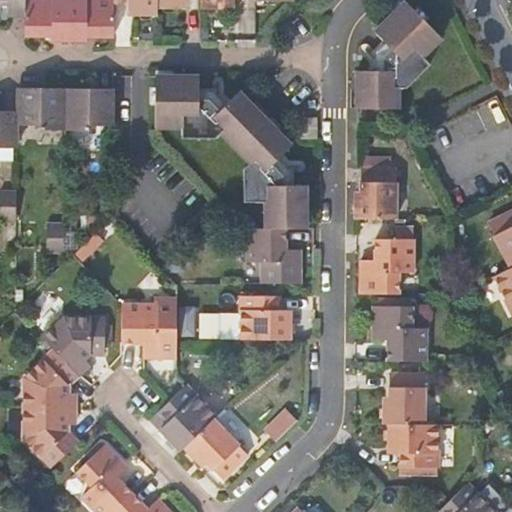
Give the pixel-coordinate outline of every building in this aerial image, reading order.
[(0,0),(0,8),(8,9),(9,12),(27,13),(27,0),(0,0)] [(27,0),(27,13),(27,33),(41,33),(54,33),(54,37),(71,38),(71,0),(27,0)] [(71,0),(71,38),(88,38),(88,34),(97,34),(115,34),(115,0),(71,0)] [(158,0),(134,0),(135,11),(158,11),(158,7),(158,0)] [(381,69),(369,69),(357,69),(357,106),(399,106),(398,85),(407,85),(432,61),(425,54),(443,35),(409,0),(404,0),(376,29),(384,39),(392,46),(381,57),(381,69)] [(253,200),(254,226),(284,227),(306,227),(307,184),(295,184),(283,183),(283,172),(275,162),(284,152),(292,144),(240,91),(232,98),(222,109),(211,98),(200,98),(201,87),(200,75),(156,75),(157,127),(183,127),(183,137),(215,137),(220,133),(248,160),(243,165),(244,200),(253,200)] [(42,126),(66,127),(66,85),(39,85),(19,85),(18,108),(18,122),(43,121),(42,126)] [(91,122),(115,123),(115,86),(92,86),(66,85),(66,127),(90,128),(91,122)] [(0,144),(18,145),(18,122),(18,108),(0,108),(0,144)] [(363,196),(357,196),(357,216),(398,216),(397,166),(363,167),(363,187),(363,196)] [(17,191),(0,190),(0,200),(0,224),(17,224),(17,191)] [(511,208),(489,221),(511,266),(511,265),(511,208)] [(65,223),(47,223),(47,255),(64,254),(65,223)] [(285,248),(284,227),(254,226),(247,226),(247,260),(263,260),(263,282),(298,281),(299,249),(285,248)] [(363,258),(363,291),(400,291),(399,269),(414,269),(413,227),(397,226),(397,236),(378,237),(378,258),(363,258)] [(98,231),(75,252),(84,262),(106,241),(98,231)] [(511,265),(511,266),(495,274),(511,308),(511,265)] [(278,315),(278,307),(277,295),(241,295),(241,337),(291,337),(290,315),(278,315)] [(143,356),(177,356),(177,336),(177,318),(177,304),(157,304),(123,303),(122,341),(143,342),(143,356)] [(389,335),(389,359),(427,359),(427,325),(412,325),(412,304),(374,304),(374,335),(389,335)] [(67,314),(44,336),(54,347),(80,374),(92,362),(87,357),(93,351),(105,351),(105,342),(105,321),(105,314),(67,314)] [(26,375),(26,405),(78,406),(79,390),(69,389),(69,385),(80,374),(54,347),(26,375)] [(392,402),(386,402),(385,422),(391,422),(426,422),(425,372),(392,373),(392,393),(392,402)] [(217,414),(187,384),(172,399),(161,409),(171,419),(176,424),(167,432),(182,448),(185,446),(214,417),(217,414)] [(25,435),(53,465),(80,439),(69,427),(69,422),(78,422),(78,406),(26,405),(25,435)] [(290,410),(269,431),(280,442),(294,428),(299,421),(300,421),(290,410)] [(249,453),(214,417),(185,446),(200,461),(203,457),(209,462),(224,478),(249,453)] [(171,419),(162,427),(166,431),(167,432),(176,424),(171,419)] [(391,422),(391,445),(404,445),(404,452),(404,468),(441,467),(440,422),(426,422),(391,422)] [(86,496),(101,511),(114,511),(134,493),(121,479),(131,467),(108,442),(82,468),(97,485),(86,496)] [(205,466),(209,462),(203,457),(200,461),(205,466)] [(26,467),(13,481),(24,491),(37,478),(26,467)] [(479,492),(469,481),(452,497),(442,506),(448,511),(498,511),(500,511),(508,503),(489,483),(479,492)] [(151,510),(134,493),(114,511),(174,511),(162,499),(151,510)]
